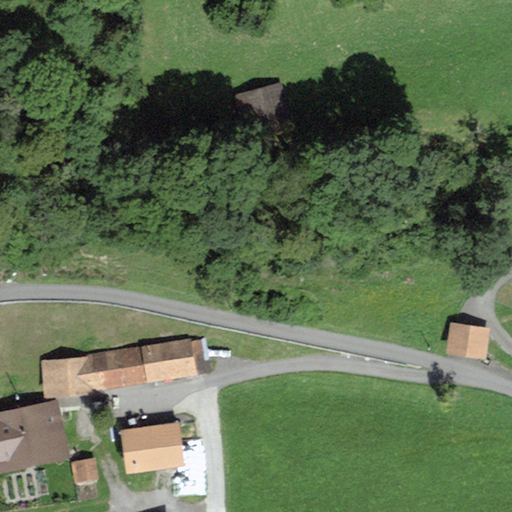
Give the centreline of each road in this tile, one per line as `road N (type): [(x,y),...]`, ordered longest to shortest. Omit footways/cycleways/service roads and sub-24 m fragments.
road 1 (unclassified): [(511,389),(427,359),(130,298),(0,297)]
road 2 (track): [(473,376),(334,360),(220,375),(229,511)]
